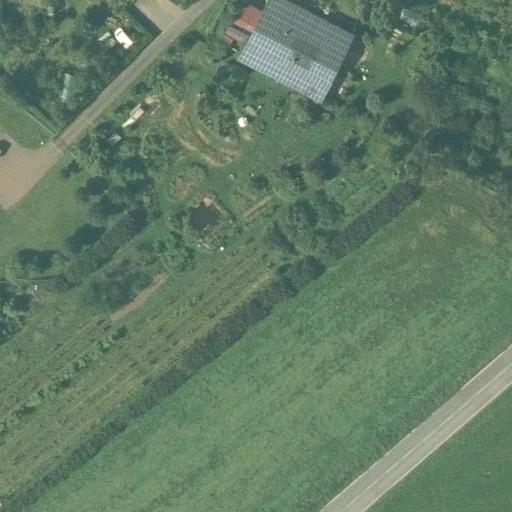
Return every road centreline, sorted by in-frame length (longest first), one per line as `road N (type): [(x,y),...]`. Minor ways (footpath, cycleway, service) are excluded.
road 1 (secondary): [(340,511),(511,361)]
road 2 (unclassified): [(203,0),(65,138)]
